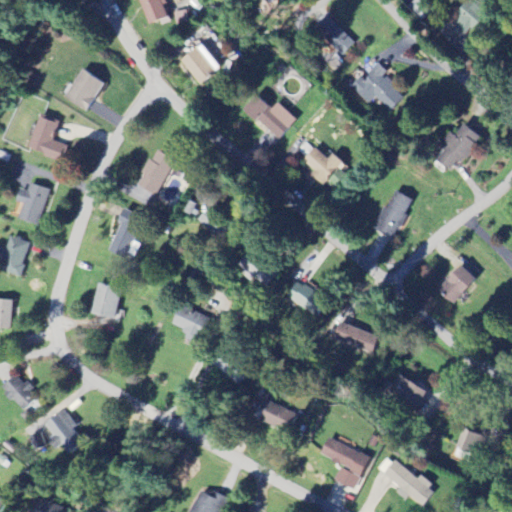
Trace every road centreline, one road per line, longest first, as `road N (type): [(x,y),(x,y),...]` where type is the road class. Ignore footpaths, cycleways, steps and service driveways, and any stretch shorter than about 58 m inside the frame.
road 1 (residential): [(157,85),(110,152),(84,212),(54,311),(58,347),(112,395),(332,511)]
road 2 (residential): [(511,382),(465,355),(157,85),(106,0)]
road 3 (residential): [(377,0),(454,74),(511,112)]
road 4 (residential): [(385,284),(511,177)]
